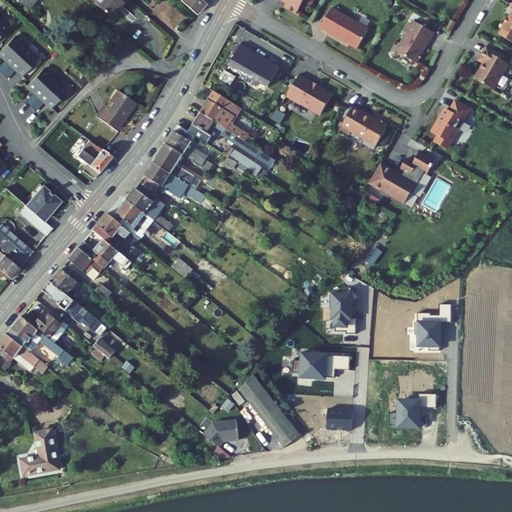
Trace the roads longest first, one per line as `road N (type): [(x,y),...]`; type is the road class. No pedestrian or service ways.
road 1 (residential): [(226,0),(403,100),(427,92),(481,0)]
road 2 (secondary): [(226,0),(156,125),(91,205)]
road 3 (secondary): [(91,205),(0,316)]
road 4 (residential): [(91,205),(32,156),(0,102)]
